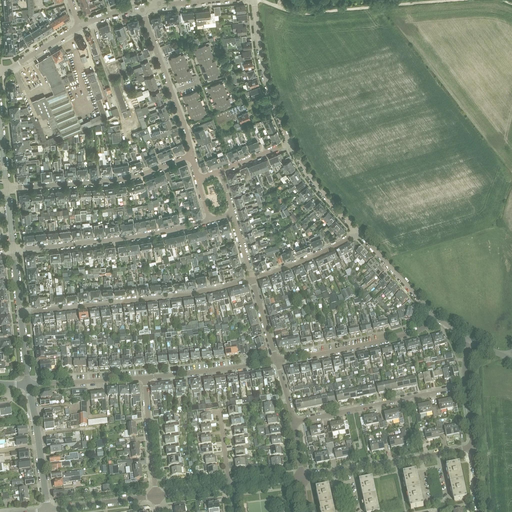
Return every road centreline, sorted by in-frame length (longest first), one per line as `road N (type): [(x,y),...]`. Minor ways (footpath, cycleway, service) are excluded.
road 1 (residential): [(20,312),(180,295),(251,278)]
road 2 (residential): [(13,250),(209,221)]
road 3 (track): [(259,0),(302,14),(452,0)]
road 4 (residential): [(7,188),(132,177),(190,155)]
road 5 (residential): [(294,423),(466,387)]
road 6 (residential): [(301,477),(473,448)]
road 7 (residential): [(433,314),(408,334),(277,362)]
road 8 (residential): [(288,143),(270,97),(252,0)]
road 9 (residential): [(277,362),(144,378)]
road 10 (tertiary): [(48,510),(28,384)]
